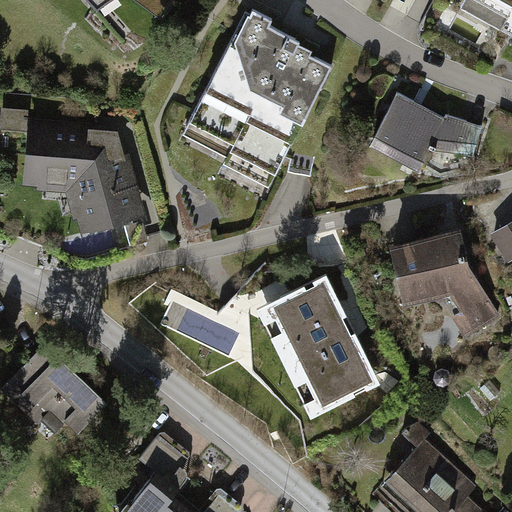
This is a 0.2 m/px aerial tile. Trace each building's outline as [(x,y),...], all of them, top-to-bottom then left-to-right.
[(176,0),(94,0),(98,4),(103,0),(140,0),(165,16),(176,0)] [(511,0),(464,0),(460,10),(511,38),(511,0)] [(267,24),(248,13),(183,138),(229,160),(223,166),(269,188),(331,69),(307,58),(309,53),(264,31),(267,24)] [(444,119),(395,95),(369,145),(418,174),(433,150),(473,159),(481,127),(444,119)] [(119,128),(28,121),(21,192),(64,196),(78,239),(147,222),(119,128)] [(466,264),(458,234),(389,252),(404,309),(439,302),(461,343),(499,321),(466,264)] [(323,274),(251,311),(307,419),(374,384),(323,274)] [(110,405),(45,347),(7,389),(54,432),(63,422),(80,438),(110,405)] [(190,456),(166,438),(145,466),(156,474),(127,511),(245,511),(249,508),(220,487),(201,511),(198,511),(178,497),(192,479),(180,470),(190,456)] [(476,486),(425,442),(382,485),(411,511),(486,511),(468,497),(476,486)]
